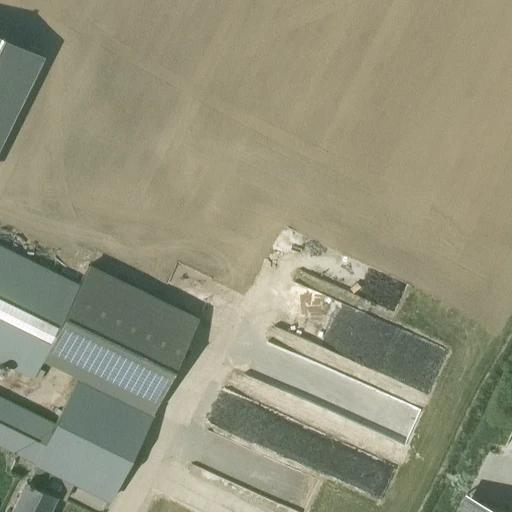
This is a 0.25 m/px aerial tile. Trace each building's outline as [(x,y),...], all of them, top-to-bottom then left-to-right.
[(0,136),(41,52),(0,31),(0,136)] [(5,176),(0,188),(0,222),(49,243),(66,201),(5,176)] [(0,244),(0,361),(35,378),(44,358),(81,285),(0,244)] [(0,395),(0,445),(34,463),(34,464),(36,465),(28,482),(27,481),(11,511),(47,511),(56,496),(43,489),(51,472),(111,501),(155,413),(153,412),(77,375),(54,423),(0,395)] [(504,511),(464,492),(453,511),(504,511)]
